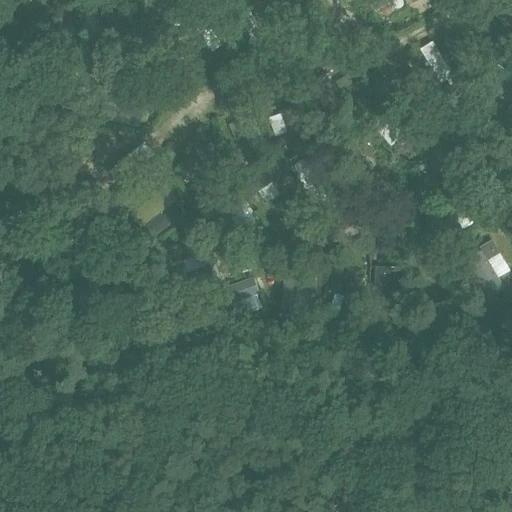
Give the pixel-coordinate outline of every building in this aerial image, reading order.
[(368,0),(376,12),(394,0),(368,0)] [(436,9),(430,0),(426,0),(421,4),(427,14),(436,9)] [(511,0),(501,0),(493,16),(511,25),(511,0)] [(143,45),(119,14),(108,22),(132,53),(143,45)] [(223,47),(219,41),(226,36),(213,17),(205,22),(201,17),(191,24),(212,54),(223,47)] [(152,50),(168,75),(185,65),(179,56),(186,52),(176,36),(152,50)] [(88,46),(74,56),(96,86),(110,76),(88,46)] [(132,55),(123,63),(129,71),(139,63),(132,55)] [(333,69),(329,62),(322,66),(326,73),(333,69)] [(384,86),(376,73),(343,93),(350,106),(384,86)] [(486,86),(511,105),(511,87),(494,75),(486,86)] [(326,78),(312,87),(333,122),(347,114),(326,78)] [(493,108),(487,100),(476,107),(482,116),(493,108)] [(293,107),(279,112),(280,114),(271,117),(278,136),(287,133),(293,148),(307,143),(293,107)] [(460,120),(447,130),(469,160),(482,150),(460,120)] [(272,157),(286,152),(282,140),(268,145),(272,157)] [(145,143),(110,172),(122,186),(157,157),(145,143)] [(389,187),(357,157),(346,169),(378,199),(389,187)] [(306,159),(292,168),(316,209),(330,200),(306,159)] [(247,182),(255,194),(283,175),(275,163),(247,182)] [(196,184),(187,190),(194,201),(203,195),(196,184)] [(265,215),(286,201),(279,191),(258,205),(265,215)] [(115,199),(103,207),(112,219),(124,211),(115,199)] [(176,203),(143,226),(152,239),(185,215),(176,203)] [(269,226),(283,241),(291,234),(277,219),(269,226)] [(169,234),(173,252),(197,246),(194,229),(169,234)] [(391,247),(402,243),(398,231),(387,235),(391,247)] [(272,232),(261,239),(267,248),(278,242),(272,232)] [(466,258),(490,298),(505,289),(481,250),(466,258)] [(326,306),(342,311),(358,267),(342,262),(326,306)] [(216,263),(175,278),(182,295),(222,280),(216,263)] [(287,267),(281,315),(294,317),(301,269),(287,267)] [(402,304),(404,269),(376,268),(374,302),(402,304)] [(254,278),(214,293),(219,309),(260,294),(254,278)] [(262,319),(276,310),(267,296),(253,306),(262,319)]
